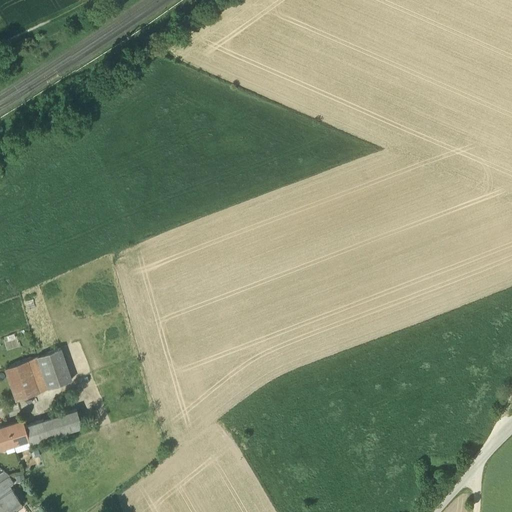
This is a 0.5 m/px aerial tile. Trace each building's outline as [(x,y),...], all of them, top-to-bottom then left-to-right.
[(60,348),(37,357),(47,388),(71,380),(60,348)] [(36,357),(5,368),(16,400),(47,389),(47,388),(37,357),(36,357)] [(35,422),(24,426),(28,440),(29,443),(81,427),(76,409),(35,422)] [(33,416),(22,419),(24,426),(35,422),(33,416)] [(22,419),(7,424),(13,445),(28,440),(24,426),(22,419)] [(7,424),(0,426),(0,449),(13,445),(7,424)] [(2,471),(0,472),(0,482),(9,476),(2,471)] [(9,476),(0,482),(0,490),(13,482),(9,476)] [(12,489),(0,496),(0,511),(11,511),(10,508),(20,502),(12,489)]
